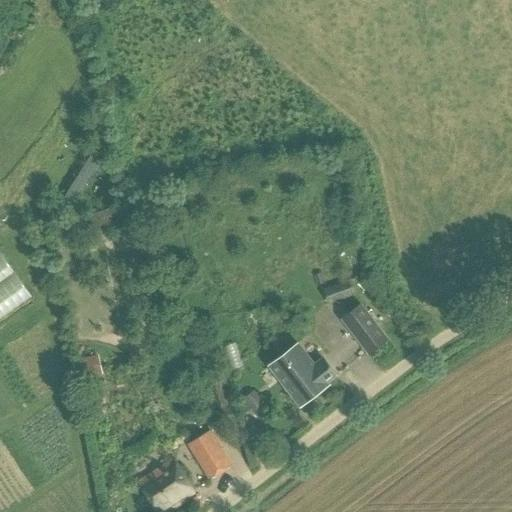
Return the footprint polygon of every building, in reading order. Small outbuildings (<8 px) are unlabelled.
[(64,197),(74,204),(100,164),(90,158),(64,197)] [(316,285),(324,283),(321,273),(313,275),(316,285)] [(342,284),(325,290),(329,304),(346,298),(353,295),(348,282),(342,284)] [(341,320),(369,356),(387,341),(359,306),(341,320)] [(283,356),(313,396),(337,378),(321,358),(313,364),(298,344),(283,356)] [(313,396),(283,356),(270,366),(300,406),(313,396)] [(243,398),(259,418),(268,410),(253,390),(243,398)] [(187,445),(209,481),(221,474),(198,438),(187,445)] [(139,482),(158,511),(163,511),(162,510),(189,492),(191,494),(195,492),(174,459),(139,482)]
